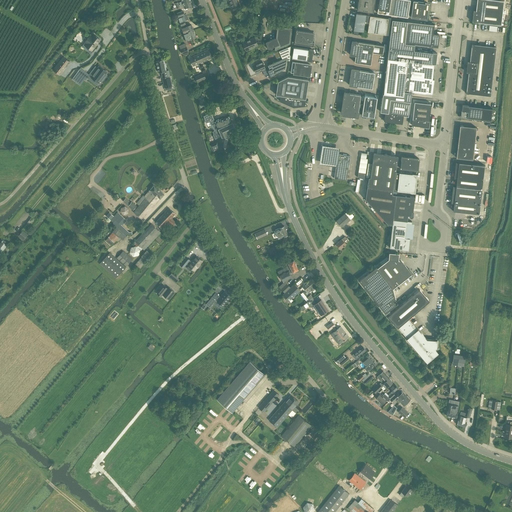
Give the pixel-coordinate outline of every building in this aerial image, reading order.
[(177,9),(184,6),(185,8),(192,6),(190,0),(180,4),(180,5),(179,5),(176,6),(177,9)] [(228,0),(231,8),(239,5),(236,0),(228,0)] [(359,0),(359,2),(358,2),(357,9),(373,12),(374,0),(359,0)] [(378,0),(377,13),(389,14),(407,17),(410,0),(396,0),(397,1),(394,0),(378,0)] [(419,18),(421,1),(413,0),(411,17),(419,18)] [(501,25),(503,1),(496,0),(476,0),(476,10),(473,10),(472,22),(501,25)] [(419,18),(426,19),(429,2),(421,1),(419,18)] [(369,22),(370,16),(356,13),(355,20),(357,20),(357,23),(355,22),(354,30),(359,30),(358,32),(362,32),(362,31),(363,31),(365,21),(369,22)] [(186,25),(185,21),(188,20),(187,15),(184,16),(184,17),(178,19),(181,26),(186,25)] [(374,33),(376,16),(370,16),(369,22),(367,32),(374,33)] [(380,34),(382,17),(376,16),(374,33),(380,34)] [(386,35),(388,18),(382,17),(380,34),(386,35)] [(383,94),(380,112),(385,112),(388,113),(389,107),(390,99),(410,102),(411,97),(411,92),(425,94),(432,94),(433,86),(434,79),(432,79),(434,64),(436,64),(436,59),(437,53),(414,50),(414,49),(414,44),(405,43),(407,21),(402,21),(392,20),(389,46),(388,51),(387,59),(386,71),(383,94)] [(433,33),(434,25),(407,21),(405,43),(414,44),(438,47),(439,34),(433,33)] [(184,33),(193,30),(191,25),(182,28),(184,33)] [(290,43),(292,28),(277,26),(276,38),(266,42),(268,49),(275,46),(274,50),(290,43)] [(191,40),(196,38),(193,30),(184,33),(187,42),(191,41),(191,40)] [(313,38),(313,33),(296,30),(294,43),(313,46),(314,38),(313,38)] [(86,43),(84,45),(89,49),(88,51),(91,54),(95,49),(94,48),(93,48),(94,48),(100,40),(93,35),(91,37),(90,36),(85,42),(86,43)] [(246,50),(257,45),(254,38),(243,43),(243,44),(242,45),(243,47),(244,47),(246,50)] [(384,46),(374,44),(352,41),(351,46),(351,50),(350,55),(355,56),(354,62),(371,65),(372,52),(382,54),(383,52),(384,46)] [(182,55),(188,52),(185,43),(179,46),(182,55)] [(490,96),(496,47),(472,44),(470,61),(467,61),(466,72),(468,72),(466,93),(469,94),(490,96)] [(279,51),(282,59),(287,57),(286,60),(289,60),(290,56),(289,54),(290,46),(279,51)] [(311,61),(313,50),(293,47),(292,58),(311,61)] [(193,66),(211,58),(208,50),(190,58),(193,66)] [(60,76),(70,62),(63,56),(52,70),(60,76)] [(285,68),(286,60),(287,57),(282,59),(268,65),(270,70),(268,70),(271,76),(274,74),(274,73),(285,68)] [(164,59),(156,61),(158,72),(158,73),(161,72),(162,78),(168,77),(168,78),(162,79),(164,88),(172,86),(171,80),(170,77),(169,77),(170,77),(169,76),(168,70),(166,70),(165,67),(164,67),(164,64),(165,63),(164,59)] [(262,71),(266,69),(262,61),(252,65),(253,67),(254,67),(255,69),(254,69),(256,73),(260,71),(262,70),(262,71)] [(309,75),(311,65),(292,62),(290,72),(309,75)] [(80,68),(72,79),(80,85),(84,79),(85,80),(87,78),(89,75),(91,77),(98,83),(100,81),(102,82),(107,75),(105,74),(107,72),(102,69),(100,68),(100,67),(99,66),(98,68),(95,66),(93,69),(94,69),(93,71),(92,70),(89,75),(80,68)] [(372,89),(374,73),(352,69),(349,85),(372,89)] [(198,82),(206,79),(204,73),(195,77),(198,82)] [(308,81),(308,79),(288,76),(278,81),(276,95),(281,95),(280,101),(291,106),(291,105),(294,106),(296,105),(296,107),(304,106),(305,99),(308,81)] [(343,114),(346,115),(357,117),(358,112),(359,112),(359,111),(358,111),(361,95),(350,93),(350,92),(349,92),(349,93),(344,92),(342,109),(342,110),(341,112),(343,114)] [(374,117),(377,97),(365,96),(362,115),(374,117)] [(408,116),(410,102),(390,99),(388,113),(385,112),(384,121),(402,123),(402,120),(403,116),(408,116)] [(428,127),(431,104),(414,102),(412,125),(428,127)] [(492,108),(482,107),(462,105),(461,117),(491,120),(492,108)] [(211,113),(203,116),(206,123),(211,121),(213,125),(212,125),(214,130),(231,122),(229,116),(221,120),(220,119),(215,121),(216,123),(214,124),(213,120),(214,120),(211,113)] [(235,131),(234,129),(235,128),(232,122),(231,122),(214,130),(216,133),(218,137),(221,136),(222,136),(227,134),(226,132),(229,131),(230,133),(235,131)] [(460,125),(456,158),(457,158),(473,159),(474,148),(475,148),(476,144),(474,143),(476,127),(460,125)] [(217,142),(213,144),(210,145),(213,152),(220,149),(217,142)] [(319,163),(335,165),(338,147),(322,145),(319,163)] [(492,162),(493,150),(485,150),(484,159),(478,159),(477,164),(480,164),(481,162),(492,162)] [(367,189),(365,198),(388,224),(392,224),(393,219),(407,221),(408,215),(409,215),(409,216),(410,216),(410,217),(411,217),(412,217),(412,216),(413,216),(413,215),(412,214),(411,214),(411,213),(411,211),(413,211),(414,197),(414,196),(410,196),(396,194),(397,191),(397,190),(399,172),(396,171),(398,157),(398,156),(392,155),(388,155),(388,156),(387,156),(387,155),(387,154),(386,154),(385,154),(384,154),(384,155),(383,155),(383,154),(379,153),(374,153),(373,154),(372,164),(370,177),(368,177),(367,186),(367,189)] [(346,180),(350,156),(338,154),(335,172),(334,178),(346,180)] [(417,171),(419,158),(401,156),(400,168),(417,171)] [(453,186),(451,203),(454,203),(453,211),(455,211),(479,214),(482,189),(482,187),(485,165),(456,162),(454,178),(457,178),(456,184),(456,186),(453,186)] [(415,192),(417,174),(399,172),(397,190),(415,192)] [(160,198),(164,194),(154,185),(150,190),(145,196),(146,197),(134,212),(142,219),(160,198)] [(125,206),(121,208),(120,212),(123,215),(128,214),(129,209),(125,206)] [(171,218),(175,214),(169,208),(155,222),(162,228),(168,222),(171,226),(173,225),(176,227),(178,225),(175,222),(171,218)] [(111,219),(110,220),(112,221),(114,223),(116,220),(120,224),(121,225),(126,220),(124,219),(117,212),(115,215),(114,216),(112,217),(111,219)] [(341,227),(350,219),(345,213),(336,221),(341,227)] [(26,233),(37,220),(32,216),(22,229),(26,233)] [(392,224),(390,248),(392,248),(399,249),(404,249),(408,250),(409,245),(409,243),(409,241),(409,240),(412,221),(407,221),(393,219),(392,224)] [(161,233),(158,230),(152,224),(135,241),(133,243),(141,250),(143,249),(144,250),(161,233)] [(280,228),(275,230),(279,239),(283,237),(288,235),(286,231),(286,229),(285,229),(284,226),(280,228)] [(122,240),(126,236),(116,227),(111,232),(112,233),(105,241),(111,246),(119,237),(122,240)] [(265,229),(261,231),(255,234),(257,239),(263,236),(267,234),(265,229)] [(23,230),(18,236),(23,240),(27,234),(23,230)] [(344,241),(347,239),(345,236),(342,239),(341,239),(336,244),(340,248),(346,244),(344,241)] [(131,247),(129,253),(133,257),(139,255),(140,250),(136,246),(131,247)] [(271,255),(276,253),(274,246),(268,249),(271,255)] [(140,268),(152,254),(146,250),(141,256),(142,257),(135,264),(140,268)] [(125,266),(132,259),(123,251),(117,258),(125,266)] [(116,278),(126,267),(109,252),(99,264),(116,278)] [(186,257),(180,264),(184,268),(187,264),(188,265),(188,266),(194,271),(197,267),(197,268),(199,265),(200,265),(199,264),(202,261),(196,256),(190,263),(189,261),(190,260),(186,257)] [(398,260),(389,259),(377,268),(376,267),(359,280),(360,281),(362,284),(363,285),(365,288),(366,288),(367,289),(366,290),(369,292),(370,294),(372,297),(372,296),(373,298),(375,301),(385,313),(398,303),(395,300),(396,299),(396,298),(396,299),(393,288),(413,273),(410,270),(409,270),(400,259),(400,260),(398,260)] [(280,279),(281,278),(283,282),(292,277),(290,274),(298,269),(293,260),(285,265),(286,267),(278,272),(280,275),(279,276),(280,279)] [(178,280),(171,274),(169,276),(176,282),(178,280)] [(313,286),(315,285),(311,279),(303,286),(302,286),(306,290),(304,291),(307,294),(311,290),(312,291),(315,289),(313,286)] [(281,289),(285,293),(291,287),(287,283),(286,284),(281,289)] [(299,291),(299,290),(294,284),(291,287),(285,293),(283,295),(288,301),(299,291)] [(164,285),(157,294),(160,296),(160,297),(162,294),(168,299),(174,292),(174,291),(174,292),(169,287),(168,287),(167,288),(164,286),(164,285)] [(429,301),(422,293),(419,289),(387,316),(397,328),(398,327),(408,319),(429,301)] [(212,297),(206,304),(209,307),(212,304),(213,303),(214,302),(217,305),(218,303),(222,306),(223,306),(230,297),(231,297),(225,292),(217,301),(216,300),(212,297)] [(322,314),(328,310),(321,299),(316,303),(312,297),(300,307),(302,311),(306,308),(303,305),(307,303),(310,307),(313,305),(320,315),(322,314)] [(418,329),(417,329),(408,319),(398,327),(407,338),(406,339),(427,363),(438,353),(435,349),(437,348),(437,340),(427,339),(418,329)] [(334,326),(335,326),(332,322),(326,327),(329,330),(332,328),(335,331),(333,333),(340,343),(348,336),(341,326),(336,330),(334,326)] [(354,354),(352,355),(355,359),(357,357),(366,350),(363,347),(354,353),(354,354)] [(452,361),(464,363),(465,355),(454,353),(452,361)] [(366,366),(374,360),(369,354),(361,361),(366,366)] [(344,355),(336,362),(338,364),(339,363),(341,365),(349,359),(347,356),(345,357),(344,355)] [(367,372),(377,363),(374,360),(366,366),(364,368),(367,372)] [(250,362),(217,399),(232,412),(265,375),(250,362)] [(373,377),(371,375),(374,373),(372,371),(362,380),(363,381),(363,382),(365,385),(373,377)] [(383,383),(389,378),(383,371),(377,377),(383,383)] [(385,389),(386,388),(393,382),(389,378),(383,383),(382,384),(380,383),(372,390),(375,393),(383,386),(385,389)] [(393,393),(398,388),(394,384),(389,389),(393,393)] [(274,390),(259,408),(264,412),(279,395),(274,390)] [(400,402),(406,396),(403,392),(399,395),(397,393),(390,400),(392,403),(395,400),(399,403),(400,402)] [(380,394),(376,398),(382,404),(386,400),(388,402),(390,399),(388,397),(389,396),(385,393),(384,394),(382,396),(380,394)] [(277,427),(292,410),(295,412),(297,410),(294,407),(299,402),(290,395),(269,420),(277,427)] [(403,406),(410,400),(406,396),(400,402),(403,406)] [(456,418),(458,406),(459,401),(454,400),(454,401),(451,417),(456,418)] [(496,409),(497,401),(489,400),(487,408),(496,409)] [(404,417),(408,413),(402,407),(398,412),(404,417)] [(458,420),(457,424),(465,427),(466,422),(465,422),(466,418),(467,416),(469,417),(472,409),(468,407),(466,413),(461,412),(459,417),(459,420),(458,420)] [(311,426),(299,416),(282,436),(294,447),(311,426)] [(369,478),(374,472),(365,465),(360,471),(369,478)] [(360,490),(366,482),(354,473),(349,480),(360,490)] [(407,496),(412,489),(406,484),(401,491),(401,492),(399,495),(402,497),(405,494),(407,496)] [(334,511),(349,494),(339,486),(317,511),(334,511)] [(355,499),(347,509),(351,511),(367,511),(368,511),(358,502),(355,499)] [(392,511),(398,505),(390,499),(380,511),(392,511)] [(312,511),(315,503),(306,502),(303,511),(312,511)]
